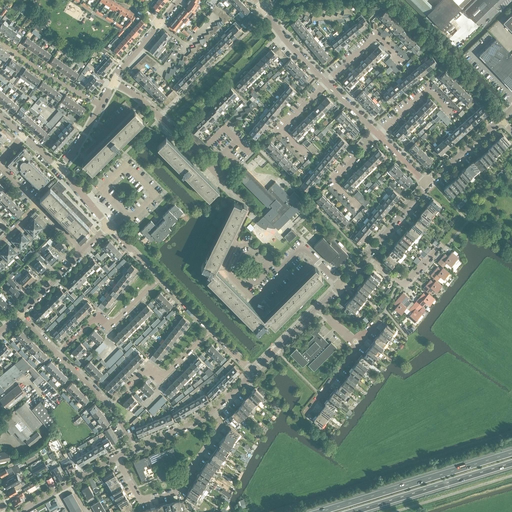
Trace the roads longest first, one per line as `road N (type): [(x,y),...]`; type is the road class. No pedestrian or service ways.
road 1 (motorway): [(511,451),(312,511)]
road 2 (residential): [(115,458),(140,499),(177,490),(219,427),(211,412)]
road 3 (motorway): [(354,511),(511,463)]
road 4 (residential): [(226,183),(113,81)]
road 5 (residential): [(58,353),(93,319),(115,320),(159,277)]
road 6 (residential): [(108,404),(145,370),(166,372),(209,329)]
